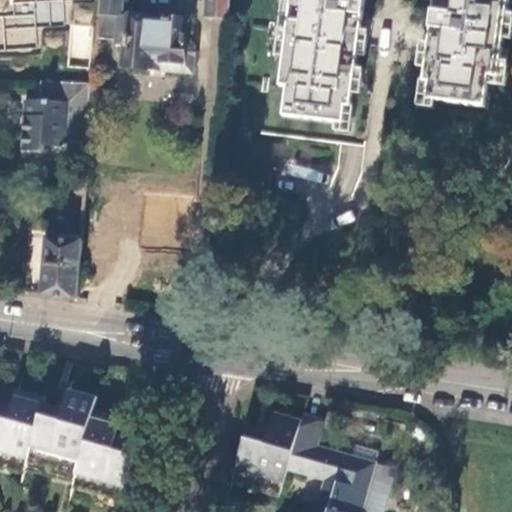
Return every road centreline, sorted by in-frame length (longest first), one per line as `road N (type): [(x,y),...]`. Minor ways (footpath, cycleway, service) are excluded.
road 1 (tertiary): [(511,394),(228,350)]
road 2 (tertiary): [(228,350),(0,317)]
road 3 (residential): [(228,350),(178,511)]
